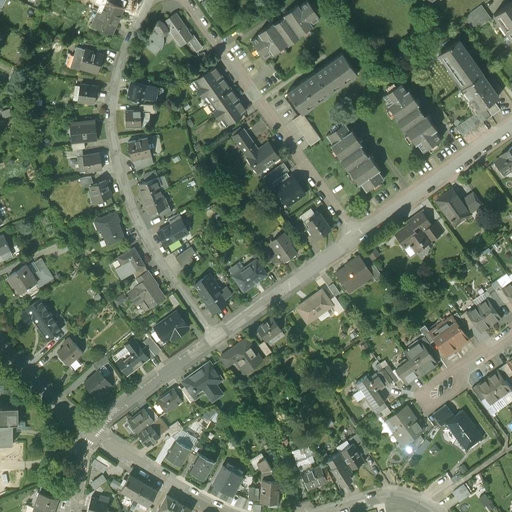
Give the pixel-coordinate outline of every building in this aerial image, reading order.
[(102,0),(98,12),(101,13),(106,0),(102,0)] [(107,0),(106,0),(101,13),(117,20),(123,7),(107,0)] [(259,34),(251,40),(263,57),(271,52),(273,54),(287,43),(288,44),(299,37),(298,36),(313,25),(312,23),(320,18),(307,0),(306,0),(299,5),(298,4),(283,14),(284,16),(274,24),(272,22),(258,32),(259,34)] [(511,0),(493,14),(511,41),(511,0)] [(481,5),(470,13),(480,26),(491,18),(481,5)] [(101,13),(98,12),(92,24),(95,26),(101,13)] [(101,13),(95,26),(95,27),(111,34),(117,20),(101,13)] [(154,45),(160,33),(162,36),(170,31),(180,45),(188,40),(191,37),(183,25),(184,25),(175,13),(162,22),(161,21),(160,20),(159,20),(158,20),(157,21),(156,22),(155,23),(155,24),(155,25),(156,27),(153,30),(154,31),(147,41),(154,45)] [(160,33),(154,45),(159,48),(162,36),(160,33)] [(193,35),(191,37),(188,40),(195,50),(201,46),(193,35)] [(438,53),(462,86),(482,72),(458,39),(438,53)] [(69,67),(79,70),(80,67),(97,73),(103,55),(76,46),(69,67)] [(342,52),(287,92),(302,113),(357,73),(342,52)] [(209,103),(230,88),(222,76),(220,77),(212,67),(193,80),(198,87),(196,88),(203,98),(204,96),(209,103)] [(462,86),(461,87),(466,95),(469,93),(471,96),(468,98),(469,99),(472,97),(475,101),(472,103),(477,111),(484,106),(493,100),(498,96),(482,72),(462,86)] [(148,86),(149,80),(136,77),(134,82),(148,86)] [(148,86),(134,82),(130,82),(127,97),(143,101),(144,97),(153,99),(156,87),(148,86)] [(400,82),(382,94),(388,103),(387,104),(397,119),(399,117),(407,128),(404,129),(415,144),(417,143),(422,151),(440,138),(435,130),(436,129),(426,114),(424,115),(417,105),(418,103),(408,89),(406,90),(400,82)] [(96,86),(80,84),(77,100),(94,103),(96,86)] [(239,100),(230,88),(209,103),(214,110),(212,111),(219,121),(221,119),(225,126),(245,112),(237,101),(239,100)] [(484,106),(490,115),(491,116),(500,109),(493,100),(484,106)] [(154,105),(138,105),(138,111),(142,111),(142,113),(148,113),(148,115),(154,115),(154,105)] [(490,115),(484,106),(477,111),(456,126),(462,135),(490,115)] [(142,111),(138,111),(124,110),(124,129),(142,130),(142,127),(147,127),(148,115),(148,113),(142,113),(142,111)] [(70,122),(71,141),(83,140),(96,138),(94,120),(70,122)] [(344,122),(326,134),(332,143),(330,144),(340,159),(343,157),(350,168),(348,169),(358,184),(360,183),(366,191),(384,178),(378,170),(380,169),(369,154),(367,155),(360,145),(362,143),(351,129),(349,130),(344,122)] [(253,165),(259,173),(280,157),(268,142),(258,149),(243,128),(232,136),(252,163),(251,164),(253,166),(253,165)] [(146,137),(127,141),(131,159),(150,154),(146,137)] [(83,140),(71,141),(72,149),(84,148),(83,140)] [(509,148),(509,150),(501,156),(502,157),(495,162),(504,174),(511,169),(511,170),(511,147),(509,148)] [(99,152),(82,155),(85,171),(102,168),(99,152)] [(283,162),(262,177),(267,185),(289,170),(283,162)] [(140,192),(142,199),(160,192),(158,185),(161,184),(158,175),(138,183),(141,192),(140,192)] [(290,178),(276,188),(275,188),(288,205),(293,202),(305,193),(292,175),(290,177),(290,178)] [(91,176),(80,177),(82,187),(89,185),(93,184),(91,176)] [(93,184),(89,185),(91,190),(92,190),(96,201),(111,196),(106,179),(93,184)] [(452,189),(436,200),(451,220),(458,215),(461,220),(470,213),(469,213),(461,201),(452,189)] [(162,197),(160,192),(142,199),(146,208),(147,207),(148,212),(157,209),(167,205),(166,204),(163,196),(162,197)] [(461,201),(469,213),(482,204),(473,192),(461,201)] [(167,205),(157,209),(160,215),(171,210),(169,204),(166,204),(167,205)] [(98,229),(100,228),(106,244),(124,238),(118,222),(120,221),(116,210),(94,219),(98,229)] [(411,246),(415,252),(444,232),(436,221),(431,224),(422,211),(407,221),(409,224),(394,234),(401,244),(407,240),(410,245),(409,245),(410,247),(411,246)] [(319,212),(304,223),(316,239),(331,229),(319,212)] [(170,223),(156,230),(164,243),(177,236),(170,223)] [(0,256),(12,252),(3,231),(0,232),(0,256)] [(284,232),(272,240),(278,250),(275,252),(276,253),(270,257),(276,265),(282,261),(283,262),(296,253),(290,243),(291,242),(284,232)] [(69,234),(59,240),(65,250),(75,244),(69,234)] [(191,246),(175,257),(184,269),(194,262),(190,256),(195,252),(191,246)] [(135,269),(144,264),(134,247),(118,256),(123,264),(130,260),(135,269)] [(372,259),(381,255),(377,247),(368,251),(372,259)] [(256,259),(261,255),(256,249),(251,252),(255,259),(256,259)] [(267,265),(261,255),(256,259),(262,268),(267,265)] [(352,262),(335,273),(346,289),(363,278),(365,280),(372,275),(373,275),(368,268),(359,255),(351,261),(352,262)] [(7,273),(12,281),(13,282),(15,281),(20,289),(36,279),(38,283),(52,275),(41,256),(34,259),(39,267),(32,271),(26,261),(7,273)] [(262,268),(256,259),(255,259),(233,275),(243,290),(266,274),(262,268)] [(132,270),(136,277),(146,270),(147,269),(144,264),(135,269),(132,270)] [(373,275),(372,275),(376,281),(383,276),(373,264),(368,268),(373,275)] [(146,270),(136,277),(140,282),(143,286),(153,279),(146,270)] [(199,291),(198,292),(212,312),(228,301),(226,297),(231,293),(226,286),(220,289),(209,273),(194,283),(199,291)] [(143,286),(140,282),(127,291),(136,303),(144,298),(149,306),(164,296),(153,279),(143,286)] [(12,281),(10,282),(15,292),(20,289),(15,281),(13,282),(12,281)] [(511,281),(502,288),(509,299),(511,302),(511,281)] [(328,286),(335,295),(340,292),(333,283),(328,286)] [(494,289),(504,303),(509,299),(502,288),(500,285),(494,289)] [(324,308),(325,309),(332,304),(328,300),(321,289),(297,306),(307,321),(319,313),(318,312),(324,308)] [(498,307),(504,303),(494,289),(488,293),(498,307)] [(172,293),(168,297),(174,306),(179,302),(172,293)] [(328,300),(332,304),(338,314),(344,309),(335,295),(328,300)] [(48,336),(61,327),(60,325),(52,314),(40,296),(27,305),(28,307),(21,311),(26,319),(37,313),(43,323),(40,325),(48,336)] [(486,299),(477,306),(490,325),(500,318),(486,299)] [(490,325),(477,306),(468,312),(467,313),(475,325),(480,331),(490,325)] [(52,314),(60,325),(66,321),(59,309),(52,314)] [(467,313),(468,312),(466,310),(459,315),(464,323),(469,329),(475,325),(467,313)] [(171,335),(179,329),(180,332),(188,327),(178,313),(173,316),(171,314),(161,321),(171,335)] [(464,323),(459,315),(457,313),(453,317),(460,327),(464,323)] [(468,339),(460,327),(453,317),(452,316),(443,322),(444,323),(439,326),(438,325),(429,331),(429,332),(434,340),(445,355),(450,351),(451,352),(455,349),(455,350),(460,346),(464,343),(463,342),(468,339)] [(257,328),(266,341),(281,330),(272,317),(257,328)] [(430,343),(434,340),(429,332),(429,331),(424,324),(419,328),(425,337),(430,343)] [(68,363),(82,351),(69,335),(62,341),(65,344),(57,350),(68,363)] [(430,343),(425,337),(420,340),(428,351),(432,347),(430,343)] [(148,357),(142,349),(133,338),(125,344),(131,352),(118,362),(127,374),(135,368),(134,367),(147,357),(148,357)] [(247,338),(221,356),(227,365),(235,360),(242,369),(250,363),(252,367),(263,360),(247,338)] [(266,354),(271,350),(264,340),(258,344),(266,354)] [(428,351),(420,340),(404,352),(409,359),(419,373),(420,375),(437,363),(428,351)] [(147,345),(142,349),(148,357),(147,357),(149,359),(155,355),(147,345)] [(98,369),(109,360),(104,354),(93,363),(98,369)] [(419,373),(409,359),(395,368),(405,383),(419,373)] [(190,391),(191,390),(194,388),(194,389),(195,389),(196,388),(196,387),(201,383),(209,395),(219,388),(216,383),(222,379),(209,361),(182,380),(186,385),(190,391)] [(508,377),(511,374),(511,368),(508,362),(501,366),(508,377)] [(250,363),(242,369),(244,373),(252,367),(250,363)] [(509,377),(508,377),(501,366),(496,370),(504,380),(509,377)] [(386,384),(392,380),(387,373),(383,368),(377,372),(386,384)] [(112,385),(98,369),(84,381),(95,395),(103,388),(105,391),(112,385)] [(392,380),(394,383),(399,379),(392,370),(387,373),(392,380)] [(504,380),(496,370),(496,371),(487,378),(500,396),(510,389),(504,380)] [(377,387),(383,383),(376,373),(370,377),(368,378),(366,375),(357,381),(361,387),(358,389),(372,408),(386,399),(379,389),(377,387)] [(487,378),(478,384),(477,384),(486,397),(490,403),(500,396),(487,378)] [(486,397),(477,384),(472,387),(481,400),(486,397)] [(174,389),(182,400),(187,397),(181,389),(179,385),(174,389)] [(186,385),(181,389),(187,397),(190,401),(196,397),(191,390),(190,391),(186,385)] [(157,399),(166,412),(182,400),(174,389),(173,387),(157,399)] [(0,442),(13,442),(13,421),(18,421),(18,405),(0,404),(0,442)] [(445,422),(454,416),(446,404),(433,413),(441,425),(445,422)] [(394,431),(395,430),(414,417),(410,412),(411,411),(407,405),(386,420),(394,431)] [(145,410),(154,421),(158,417),(149,406),(145,410)] [(206,413),(212,417),(215,412),(213,408),(206,413)] [(144,409),(128,421),(138,433),(154,421),(145,410),(144,409)] [(482,437),(462,410),(454,416),(445,422),(465,449),(482,437)] [(168,429),(158,417),(154,421),(138,433),(147,445),(168,429)] [(407,440),(419,432),(420,425),(414,417),(395,430),(404,443),(407,440)] [(167,430),(171,436),(183,428),(179,422),(167,430)] [(407,440),(414,450),(423,438),(419,432),(407,440)] [(190,448),(176,439),(166,457),(174,461),(174,463),(176,465),(179,464),(180,465),(190,448)] [(336,445),(339,450),(349,444),(346,439),(336,445)] [(339,450),(350,468),(356,464),(357,465),(363,462),(362,460),(363,459),(353,442),(349,444),(339,450)] [(311,443),(294,447),(298,462),(314,458),(311,443)] [(329,457),(325,448),(319,451),(325,463),(330,460),(329,457)] [(329,457),(330,460),(340,482),(354,473),(350,468),(339,450),(329,457)] [(99,453),(93,462),(105,470),(112,461),(99,453)] [(214,461),(199,453),(189,470),(197,475),(197,477),(200,478),(202,478),(204,479),(214,461)] [(257,463),(262,472),(261,479),(270,480),(270,470),(264,459),(257,463)] [(308,487),(324,481),(318,465),(301,472),(308,487)] [(222,466),(212,484),(232,495),(242,477),(222,466)] [(450,478),(453,482),(462,476),(459,472),(450,478)] [(95,486),(107,480),(103,473),(91,480),(95,486)] [(120,490),(134,498),(143,482),(129,474),(120,490)] [(270,480),(261,479),(259,500),(268,501),(268,503),(275,504),(275,502),(276,502),(278,480),(270,480)] [(134,498),(138,500),(148,506),(157,490),(143,482),(134,498)] [(39,490),(57,496),(59,491),(41,484),(39,490)] [(458,501),(470,493),(463,484),(452,491),(458,501)] [(57,496),(39,490),(34,503),(52,510),(57,496)] [(91,496),(86,511),(104,511),(109,497),(100,495),(99,499),(91,496)] [(170,511),(177,501),(166,495),(156,511),(170,511)] [(295,508),(302,506),(296,495),(292,497),(295,508)] [(177,501),(170,511),(188,511),(191,509),(177,501)] [(34,503),(33,508),(31,511),(51,511),(52,510),(34,503)]
